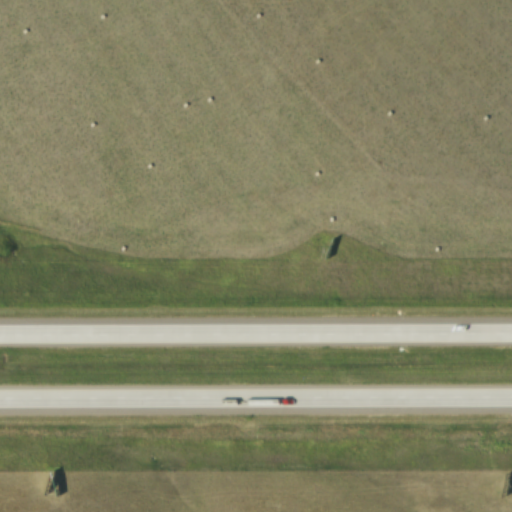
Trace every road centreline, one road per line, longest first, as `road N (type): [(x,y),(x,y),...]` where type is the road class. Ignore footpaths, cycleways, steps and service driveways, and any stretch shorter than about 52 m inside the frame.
road 1 (motorway): [(0,402),(511,399)]
road 2 (motorway): [(511,335),(0,337)]
